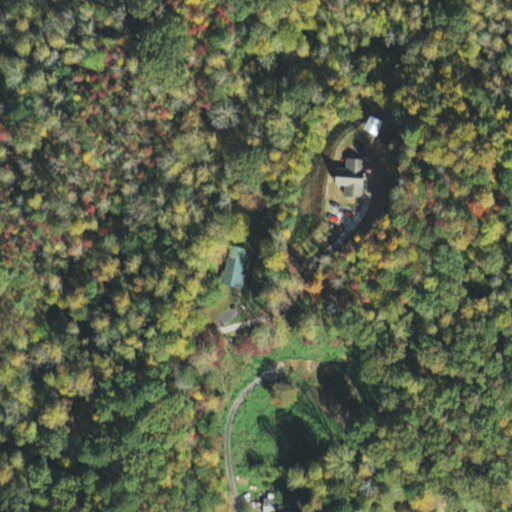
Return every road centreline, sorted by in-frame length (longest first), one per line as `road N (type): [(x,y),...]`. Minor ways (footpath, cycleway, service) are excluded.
road 1 (residential): [(231,511),(214,392),(223,255)]
road 2 (residential): [(220,333),(281,310),(345,226)]
